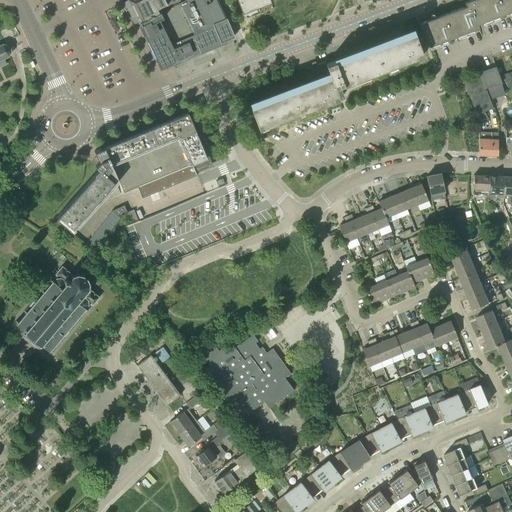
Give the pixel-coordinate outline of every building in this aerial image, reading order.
[(129,0),(140,22),(159,13),(184,0),(129,0)] [(184,0),(159,13),(140,22),(142,25),(143,24),(151,40),(149,41),(162,67),(173,62),(173,61),(190,53),(190,55),(193,54),(192,53),(226,39),(226,40),(234,36),(227,18),(226,19),(216,0),(184,0)] [(237,0),(242,11),(270,0),(237,0)] [(511,0),(469,0),(465,2),(466,6),(420,23),(429,46),(479,27),(477,24),(511,10),(511,0)] [(311,83),(251,106),(259,129),(339,99),(335,87),(343,84),(343,85),(369,75),(423,55),(414,31),(405,34),(405,35),(335,62),(335,61),(330,63),(327,64),(326,61),(318,64),(319,78),(311,81),(311,83)] [(0,67),(7,64),(5,59),(9,57),(11,53),(12,49),(8,45),(3,44),(0,45),(0,67)] [(511,79),(511,78),(511,57),(510,58),(511,64),(511,71),(503,74),(505,81),(506,81),(511,79)] [(479,72),(485,88),(501,82),(501,81),(495,66),(479,72),(480,72),(479,72)] [(485,88),(479,72),(475,74),(463,78),(465,83),(478,118),(479,121),(488,118),(485,110),(492,107),(489,99),(485,88)] [(465,83),(463,78),(454,81),(456,86),(465,83)] [(99,169),(56,217),(71,230),(114,182),(119,180),(124,192),(205,158),(207,157),(188,112),(185,113),(95,151),(97,157),(98,156),(99,160),(95,165),(99,169)] [(480,132),(479,153),(498,154),(499,132),(480,132)] [(440,173),(426,176),(430,194),(431,193),(432,200),(440,199),(445,198),(440,173)] [(488,189),(489,175),(474,174),(473,192),(479,193),(479,189),(488,189)] [(503,195),(504,176),(496,176),(494,175),(492,175),(489,175),(488,189),(488,199),(495,199),(495,194),(496,194),(496,196),(503,197),(503,195)] [(511,176),(504,176),(503,195),(503,197),(503,205),(508,217),(511,215),(511,205),(511,203),(511,202),(511,176)] [(421,183),(411,188),(417,204),(428,199),(421,183)] [(417,204),(411,188),(400,192),(407,208),(417,204)] [(407,208),(400,192),(389,197),(396,213),(407,208)] [(396,213),(389,197),(379,201),(381,208),(386,217),(396,213)] [(112,212),(118,216),(128,212),(125,205),(112,211),(112,212)] [(386,217),(381,208),(375,210),(373,205),(369,207),(378,228),(388,224),(386,217)] [(378,228),(369,207),(365,208),(367,214),(361,216),(368,232),(378,228)] [(138,221),(133,210),(128,212),(132,224),(138,221)] [(118,216),(112,212),(108,216),(118,223),(121,219),(118,216)] [(368,232),(361,216),(354,219),(352,214),(348,215),(357,237),(368,232)] [(357,237),(348,215),(344,217),(346,222),(339,225),(346,241),(357,237)] [(438,225),(446,222),(450,220),(449,215),(436,218),(438,225)] [(118,223),(108,216),(104,221),(114,228),(118,223)] [(114,228),(104,221),(101,225),(110,233),(114,228)] [(110,233),(101,225),(97,230),(107,237),(110,233)] [(107,237),(97,230),(94,235),(103,242),(107,237)] [(103,242),(94,235),(90,239),(99,247),(103,242)] [(99,247),(90,239),(87,244),(96,251),(99,247)] [(451,256),(456,267),(471,260),(467,249),(451,256)] [(416,262),(423,278),(434,273),(428,257),(416,262)] [(471,260),(456,267),(460,277),(476,271),(471,260)] [(423,278),(416,262),(406,266),(407,271),(412,283),(413,282),(423,278)] [(16,320),(15,321),(17,323),(17,324),(22,328),(19,332),(22,334),(21,335),(23,336),(26,332),(34,338),(40,343),(36,348),(37,348),(38,349),(38,348),(41,351),(44,347),(50,351),(52,352),(53,351),(51,349),(59,341),(61,342),(70,331),(68,329),(76,320),(78,322),(79,320),(77,319),(85,309),(87,311),(88,310),(86,308),(88,305),(93,305),(99,297),(91,290),(91,289),(89,288),(89,284),(92,284),(91,282),(89,282),(88,279),(90,277),(89,276),(87,278),(84,275),(85,273),(83,272),(82,275),(78,274),(78,271),(77,271),(77,274),(73,275),(72,273),(71,273),(62,266),(55,274),(56,274),(56,278),(54,281),(51,279),(50,280),(52,282),(44,291),(42,289),(41,291),(43,292),(36,301),(34,300),(24,311),(26,313),(18,322),(16,320)] [(397,275),(404,291),(415,286),(413,282),(412,283),(407,271),(397,275)] [(476,271),(460,277),(465,288),(480,281),(476,271)] [(500,281),(506,279),(503,272),(498,274),(500,281)] [(387,279),(394,295),(404,291),(397,275),(387,279)] [(376,284),(383,300),(394,295),(387,279),(376,284)] [(480,281),(465,288),(469,299),(485,292),(480,281)] [(383,300),(376,284),(365,289),(372,305),(383,300)] [(485,292),(469,299),(473,309),(489,303),(485,292)] [(508,308),(506,302),(493,307),(495,311),(503,307),(504,309),(508,308)] [(481,328),(497,321),(492,310),(476,317),(481,328)] [(434,338),(430,329),(427,322),(420,325),(417,320),(414,322),(422,343),(425,350),(436,346),(433,339),(434,338)] [(439,325),(446,341),(457,336),(451,320),(439,325)] [(497,321),(481,328),(485,338),(501,332),(497,321)] [(422,343),(414,322),(410,323),(412,328),(405,331),(412,347),(422,343)] [(446,341),(439,325),(430,329),(434,338),(433,339),(436,346),(446,341)] [(412,347),(405,331),(399,334),(396,329),(392,331),(401,352),(412,347)] [(401,352),(392,331),(388,332),(391,337),(384,340),(391,356),(401,352)] [(501,332),(485,338),(490,349),(498,345),(505,342),(501,332)] [(215,345),(202,354),(210,366),(204,370),(222,395),(231,406),(245,425),(257,416),(253,410),(264,401),(269,407),(293,389),(285,377),(291,373),(273,348),(267,352),(262,346),(259,348),(255,343),(258,341),(253,334),(235,348),(231,342),(219,350),(215,345)] [(391,356),(384,340),(377,343),(375,338),(371,339),(381,361),(391,356)] [(381,361),(371,339),(367,341),(370,346),(363,349),(370,365),(381,361)] [(511,339),(505,342),(498,345),(503,356),(511,352),(511,339)] [(170,356),(163,346),(155,352),(162,361),(170,356)] [(511,352),(503,356),(507,367),(511,364),(511,352)] [(151,355),(137,365),(148,379),(145,382),(153,392),(155,390),(167,405),(181,394),(151,355)] [(437,370),(443,367),(440,360),(434,363),(434,366),(437,370)] [(414,370),(419,368),(417,362),(411,364),(414,370)] [(376,379),(378,385),(384,383),(382,376),(376,379)] [(410,377),(402,380),(404,386),(413,383),(410,377)] [(463,391),(469,406),(475,403),(476,407),(489,401),(487,401),(480,384),(463,391)] [(190,407),(208,394),(204,389),(186,402),(190,407)] [(447,398),(454,416),(465,411),(464,408),(469,406),(463,391),(447,398)] [(430,405),(436,419),(442,417),(443,420),(454,416),(447,398),(430,405)] [(414,412),(421,430),(432,425),(431,422),(436,419),(430,405),(414,412)] [(171,421),(179,433),(192,424),(197,420),(188,409),(171,421)] [(398,419),(404,433),(409,431),(411,434),(421,430),(414,412),(398,419)] [(214,432),(217,430),(213,424),(205,430),(198,419),(197,420),(192,424),(179,433),(188,445),(202,434),(205,438),(214,432)] [(381,427),(390,444),(400,439),(399,436),(404,433),(398,419),(392,421),(381,427)] [(213,424),(217,430),(222,426),(217,420),(213,424)] [(227,421),(223,424),(228,430),(232,427),(227,421)] [(222,426),(217,430),(214,432),(218,436),(208,445),(209,446),(196,455),(203,465),(219,454),(220,457),(226,453),(220,445),(223,442),(225,444),(233,438),(222,426)] [(365,436),(373,450),(378,447),(380,450),(390,444),(381,427),(365,436)] [(470,443),(484,440),(482,432),(468,435),(470,443)] [(349,446),(360,462),(370,456),(368,453),(373,450),(365,436),(360,439),(349,446)] [(511,456),(511,436),(504,439),(503,439),(506,445),(500,447),(505,460),(511,456)] [(449,464),(466,457),(461,447),(469,443),(467,438),(453,443),(453,444),(455,443),(457,448),(444,454),(448,464),(448,465),(449,464)] [(334,456),(343,469),(348,465),(350,468),(360,462),(349,446),(334,456)] [(505,460),(500,447),(495,450),(500,462),(505,460)] [(500,462),(495,450),(489,452),(488,449),(494,464),(500,462)] [(238,463),(214,481),(223,493),(259,466),(246,450),(239,455),(235,459),(238,463)] [(319,467),(332,482),(341,475),(339,472),(343,469),(334,456),(330,459),(319,467)] [(466,457),(449,464),(453,474),(452,474),(453,474),(470,467),(466,457)] [(413,463),(415,468),(421,483),(432,478),(424,460),(419,462),(418,460),(413,463)] [(507,465),(501,468),(503,474),(509,471),(507,465)] [(305,478),(315,490),(320,487),(322,489),(332,482),(319,467),(305,478)] [(470,467),(453,474),(457,484),(456,484),(457,484),(474,477),(470,467)] [(396,474),(409,492),(421,483),(415,468),(409,472),(406,469),(402,472),(401,471),(396,474)] [(386,489),(395,502),(409,492),(396,474),(392,477),(393,479),(388,482),(390,485),(386,489)] [(474,477),(457,484),(461,494),(475,489),(477,494),(474,495),(475,496),(488,489),(485,484),(478,487),(474,477)] [(291,489),(304,504),(313,497),(311,494),(315,490),(305,478),(291,489)] [(468,511),(493,511),(504,508),(511,504),(502,483),(488,490),(494,503),(485,507),(483,504),(468,510),(468,511)] [(278,499),(287,511),(292,508),(294,511),(304,504),(291,489),(278,499)] [(369,494),(381,511),(395,502),(386,489),(381,492),(379,489),(374,492),(373,491),(369,494)] [(358,509),(360,511),(381,511),(369,494),(364,497),(365,499),(361,502),(363,505),(358,509)] [(420,502),(424,507),(433,500),(429,495),(420,502)] [(253,511),(244,499),(235,507),(239,511),(238,511),(253,511)] [(287,511),(278,499),(272,504),(277,511),(287,511)]
